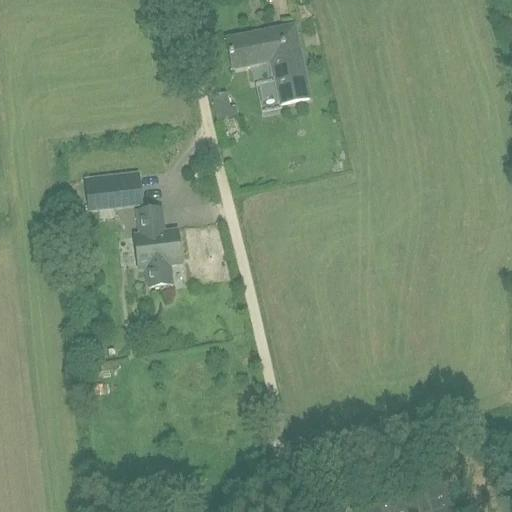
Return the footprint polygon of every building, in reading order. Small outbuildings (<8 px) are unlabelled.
[(232,70),(269,63),(278,107),(287,105),(309,101),(295,35),(282,38),(281,29),(226,41),(232,70)] [(217,122),(238,118),(236,107),(229,109),(226,95),(211,98),(217,122)] [(82,210),(133,204),(130,178),(79,184),(82,210)] [(162,211),(152,212),(135,214),(137,235),(132,236),(137,273),(144,272),(146,291),(171,288),(168,266),(180,265),(176,233),(165,234),(162,211)] [(353,500),(356,511),(456,511),(443,471),(353,500)]
